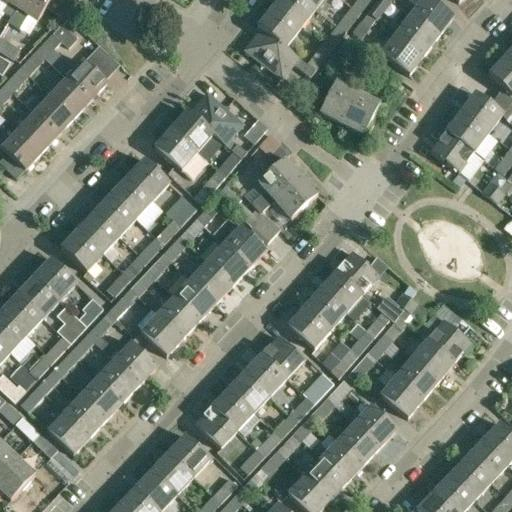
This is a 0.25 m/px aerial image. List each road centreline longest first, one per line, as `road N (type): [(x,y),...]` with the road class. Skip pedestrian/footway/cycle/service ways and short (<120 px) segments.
road 1 (residential): [(102,473),(321,239),(506,0)]
road 2 (residential): [(28,241),(209,43)]
road 3 (residential): [(363,511),(511,350)]
